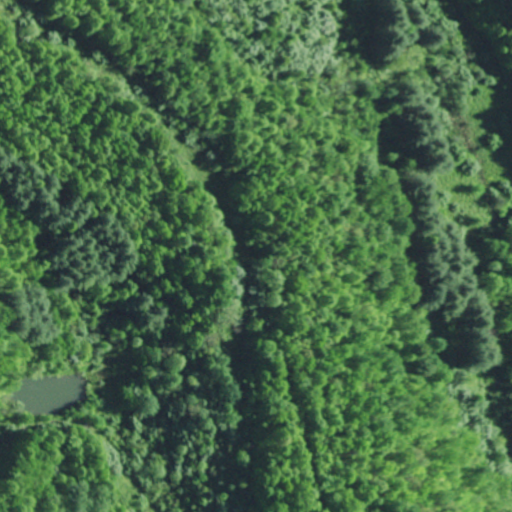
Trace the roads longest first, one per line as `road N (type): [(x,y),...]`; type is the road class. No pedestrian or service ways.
road 1 (track): [(0,441),(31,424),(84,425),(165,511),(494,349),(469,250),(511,211)]
road 2 (track): [(13,0),(47,29),(90,49),(191,142),(221,189),(260,316)]
